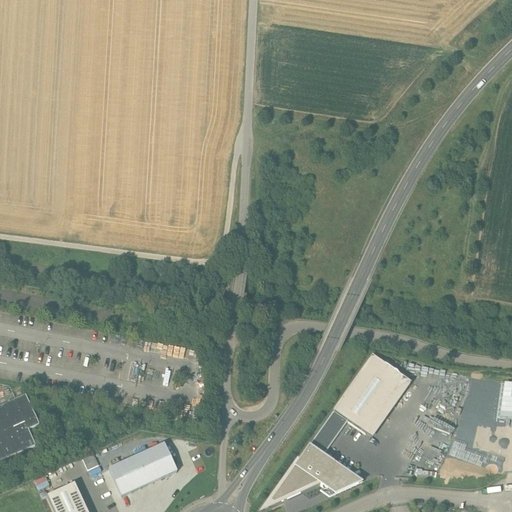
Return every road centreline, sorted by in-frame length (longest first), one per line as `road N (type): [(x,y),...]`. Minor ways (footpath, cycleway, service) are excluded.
road 1 (tertiary): [(511,51),(455,111),(410,179),(311,381),(273,440)]
road 2 (unclassified): [(224,415),(252,0)]
road 3 (track): [(0,237),(218,260),(246,125)]
road 4 (unclassified): [(511,367),(296,325),(277,340),(265,410),(224,415)]
road 5 (unclassified): [(347,511),(395,494),(508,502)]
